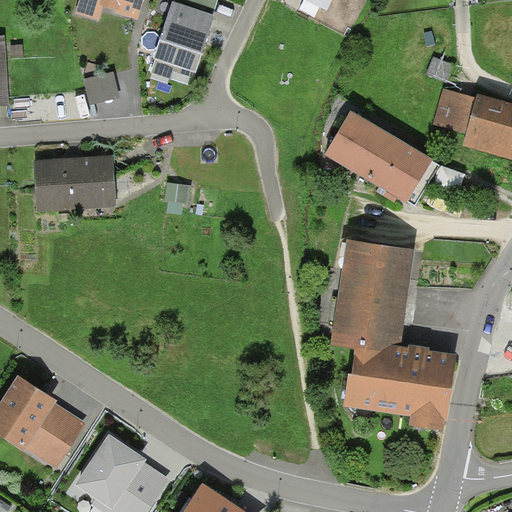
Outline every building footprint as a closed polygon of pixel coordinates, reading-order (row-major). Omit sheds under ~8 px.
[(80,0),(76,14),(100,21),(104,8),(115,11),(115,13),(138,19),(143,0),(80,0)] [(175,0),(174,4),(196,11),(213,16),(218,0),(175,0)] [(332,0),(306,0),(327,11),(332,0)] [(174,4),(173,3),(154,61),(196,74),(215,17),(213,16),(196,11),(174,4)] [(4,37),(0,37),(0,106),(8,106),(4,37)] [(23,46),(11,46),(11,59),(24,58),(23,46)] [(455,67),(434,58),(427,75),(448,84),(455,67)] [(113,72),(83,80),(90,106),(120,98),(113,72)] [(511,160),(511,104),(478,95),(477,99),(443,90),(433,125),(467,135),(463,147),(511,160)] [(432,161),(351,113),(326,156),(380,188),(391,194),(398,198),(407,203),(432,161)] [(37,213),(117,209),(114,157),(74,159),(34,162),(37,213)] [(192,186),(168,183),(165,201),(190,204),(192,186)] [(391,194),(380,188),(377,193),(395,203),(398,198),(391,194)] [(415,252),(347,242),(331,348),(357,352),(388,357),(389,347),(400,349),(407,306),(415,252)] [(388,357),(357,352),(353,378),(348,378),(344,409),(411,418),(409,429),(443,433),(444,424),(448,424),(457,358),(431,355),(431,350),(420,349),(409,347),(409,350),(400,349),(389,347),(388,357)] [(44,394),(18,377),(0,404),(0,437),(25,453),(26,450),(56,404),(57,402),(44,394)] [(86,424),(56,404),(26,450),(57,470),(86,424)] [(141,457),(110,436),(75,486),(96,500),(92,505),(101,511),(148,511),(170,480),(146,464),(147,461),(141,457)] [(242,511),(236,507),(203,486),(185,511),(242,511)]
